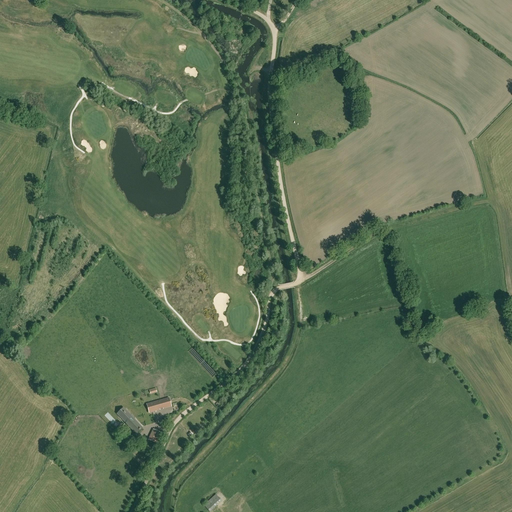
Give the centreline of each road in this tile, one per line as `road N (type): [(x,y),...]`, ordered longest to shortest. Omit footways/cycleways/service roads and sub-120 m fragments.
road 1 (track): [(302,280),(271,120),(273,27),(227,0)]
road 2 (track): [(302,280),(381,231),(487,201),(500,213),(511,298)]
road 3 (track): [(179,417),(241,369),(262,335),(275,289)]
